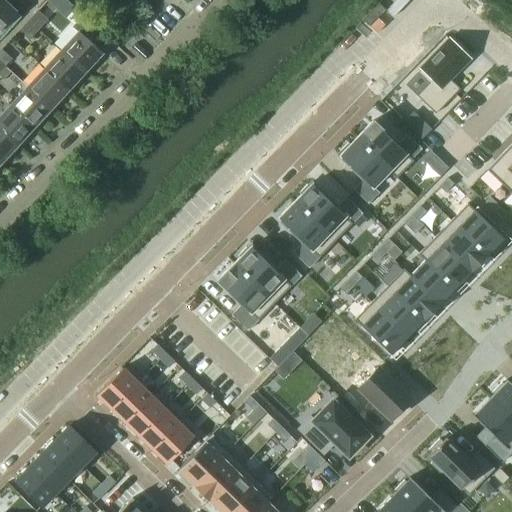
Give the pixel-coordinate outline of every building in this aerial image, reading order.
[(0,0),(0,27),(15,11),(15,10),(4,0),(0,0)] [(511,0),(497,0),(489,9),(504,25),(511,16),(511,0)] [(37,10),(28,20),(38,30),(47,20),(37,10)] [(15,11),(0,27),(0,39),(21,17),(15,11)] [(28,20),(21,28),(18,31),(29,40),(38,30),(28,20)] [(77,30),(59,49),(83,71),(110,41),(89,22),(80,32),(77,30)] [(416,96),(435,114),(459,89),(451,81),(449,79),(454,74),(469,59),(448,39),(416,72),(417,72),(428,83),(416,96)] [(2,49),(0,50),(0,61),(5,66),(12,59),(2,49)] [(59,49),(42,68),(66,90),(83,71),(59,49)] [(42,68),(26,86),(49,108),(66,90),(42,68)] [(26,86),(9,104),(32,126),(49,108),(26,86)] [(9,104),(0,113),(0,129),(16,144),(32,126),(9,104)] [(372,121),(355,138),(396,178),(413,161),(411,159),(421,149),(406,135),(397,145),(372,121)] [(0,129),(0,161),(16,144),(0,129)] [(341,153),(339,155),(363,180),(353,189),(368,203),(378,193),(373,188),(389,172),(395,179),(396,178),(355,138),(349,145),(347,143),(339,151),(341,153)] [(511,143),(486,169),(510,193),(511,190),(511,143)] [(447,178),(438,187),(444,192),(453,184),(447,178)] [(300,195),(294,201),(335,240),(361,213),(345,198),(335,208),(311,184),(308,186),(307,185),(298,193),(300,195)] [(490,197),(484,203),(493,211),(498,205),(490,197)] [(294,201),(277,218),(302,242),(292,252),(308,268),(335,240),(294,201)] [(467,204),(451,220),(487,255),(503,239),(493,229),(496,226),(477,208),(474,210),(467,204)] [(498,205),(493,211),(501,220),(507,214),(498,205)] [(419,206),(411,214),(417,220),(425,212),(419,206)] [(411,214),(403,223),(414,234),(423,225),(417,220),(411,214)] [(451,220),(434,237),(470,272),(478,263),(480,265),(488,256),(487,255),(451,220)] [(434,237),(418,253),(456,290),(464,282),(462,280),(470,272),(434,237)] [(387,239),(379,247),(385,253),(393,245),(387,239)] [(239,257),(233,263),(274,303),(300,276),(284,260),(274,270),(250,246),(247,249),(246,247),(237,256),(239,257)] [(379,247),(371,255),(377,261),(385,253),(379,247)] [(404,269),(403,270),(438,304),(446,296),(448,298),(456,290),(418,253),(418,254),(425,261),(410,275),(404,269)] [(233,263),(216,281),(241,304),(231,315),(247,330),(274,303),(233,263)] [(403,270),(387,286),(424,322),(432,314),(430,313),(438,304),(403,270)] [(356,271),(347,280),(353,286),(361,277),(356,271)] [(347,280),(339,288),(345,294),(353,286),(347,280)] [(387,286),(371,302),(406,337),(414,329),(416,330),(424,322),(387,286)] [(371,302),(354,319),(391,356),(400,347),(398,345),(406,337),(371,302)] [(157,345),(151,351),(160,359),(165,353),(157,345)] [(292,352),(286,359),(294,366),(300,360),(292,352)] [(165,353),(160,359),(168,367),(174,361),(165,353)] [(357,388),(390,420),(410,399),(377,367),(357,388)] [(122,369),(96,395),(111,409),(136,383),(122,369)] [(184,372),(179,377),(187,386),(193,380),(184,372)] [(493,395),(490,398),(511,419),(511,385),(506,379),(505,380),(506,381),(503,384),(501,382),(491,393),(493,395)] [(193,380),(187,386),(195,394),(201,388),(193,380)] [(136,383),(111,409),(124,422),(150,396),(136,383)] [(206,393),(201,399),(209,408),(215,402),(206,393)] [(319,443),(326,435),(332,440),(336,436),(350,450),(369,429),(333,395),(314,414),(311,411),(299,423),(319,443)] [(150,396),(124,422),(138,436),(164,409),(150,396)] [(249,396),(243,402),(252,410),(258,404),(249,396)] [(472,414),(471,415),(492,436),(483,445),(502,463),(511,451),(511,419),(490,398),(473,415),(472,414)] [(164,409),(138,436),(152,449),(177,423),(164,409)] [(272,418),(266,424),(275,432),(281,427),(272,418)] [(177,423),(152,449),(166,463),(192,437),(177,423)] [(69,425),(55,440),(81,465),(95,451),(69,425)] [(281,427),(275,432),(283,441),(289,435),(281,427)] [(212,434),(176,470),(178,472),(178,471),(184,477),(182,478),(190,487),(192,485),(193,485),(227,450),(213,435),(212,434)] [(431,453),(427,457),(428,456),(433,461),(430,464),(440,474),(443,471),(460,488),(459,488),(460,489),(461,489),(468,495),(494,468),(476,451),(467,460),(446,439),(445,438),(442,442),(439,439),(428,450),(431,453)] [(55,440),(41,454),(67,479),(81,465),(55,440)] [(307,444),(302,450),(310,458),(316,453),(307,444)] [(227,450),(193,485),(208,501),(243,465),(227,450)] [(316,453),(310,458),(318,466),(318,467),(324,461),(316,453)] [(41,454),(28,467),(54,493),(67,479),(41,454)] [(312,472),(318,466),(310,458),(304,464),(312,472)] [(243,465),(208,501),(219,511),(226,511),(258,480),(243,465)] [(28,467),(14,482),(40,507),(54,493),(28,467)] [(109,476),(101,485),(106,490),(115,482),(109,476)] [(396,492),(392,496),(408,511),(450,511),(457,506),(439,489),(430,498),(409,477),(408,478),(409,479),(406,482),(404,480),(394,490),(396,492)] [(257,511),(274,495),(258,480),(226,511),(257,511)] [(101,485),(92,493),(98,499),(106,490),(101,485)] [(274,495),(257,511),(284,511),(271,500),(275,496),(274,495)] [(374,511),(375,511),(374,511),(408,511),(392,496),(376,511),(374,511)] [(103,511),(101,510),(99,511),(145,511),(132,498),(118,511),(103,511)]
